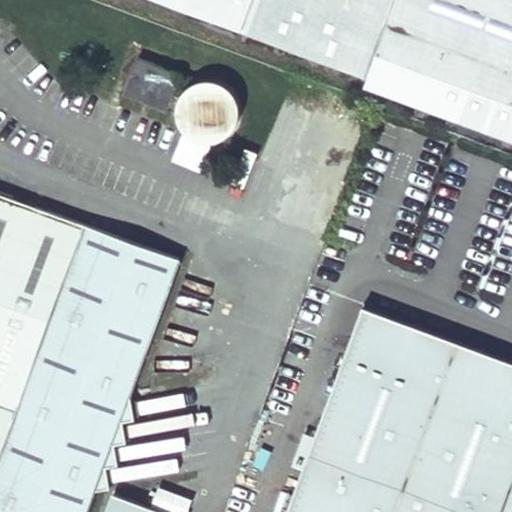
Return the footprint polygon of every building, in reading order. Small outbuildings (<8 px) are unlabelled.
[(511,0),(148,0),(368,81),(367,86),(511,140),(511,0)] [(121,100),(165,117),(180,81),(136,63),(121,100)] [(178,103),(176,108),(175,114),(175,119),(175,125),(177,130),(179,134),(183,139),(187,142),(192,145),(197,147),(202,148),(207,149),(213,148),(218,146),(223,144),(227,140),(231,136),(233,132),(235,127),(236,121),(237,116),(236,110),(234,105),(232,101),(228,96),(224,93),(220,90),(215,88),(209,87),(204,86),(198,87),(194,89),(189,91),(184,95),(181,99),(178,103)] [(0,511),(86,511),(92,497),(106,495),(104,474),(115,472),(111,451),(123,449),(119,429),(131,426),(127,401),(177,265),(0,199),(0,511)] [(511,511),(511,358),(365,304),(287,511),(511,511)]
